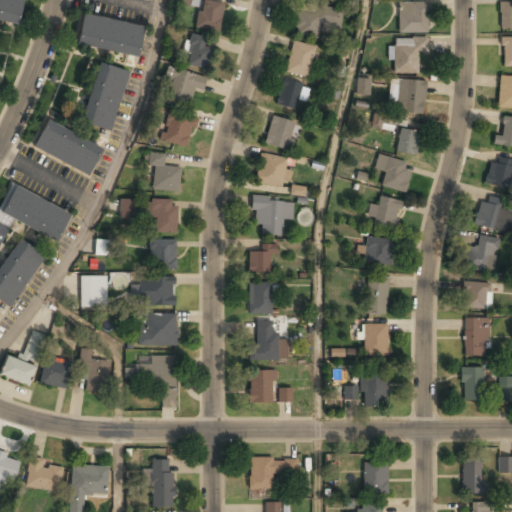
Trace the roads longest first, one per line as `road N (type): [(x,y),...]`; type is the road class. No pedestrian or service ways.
road 1 (residential): [(262,0),(217,188),(213,511)]
road 2 (residential): [(463,0),(460,130),(427,261),(423,511)]
road 3 (residential): [(511,431),(83,429),(0,409)]
road 4 (residential): [(54,0),(0,140)]
